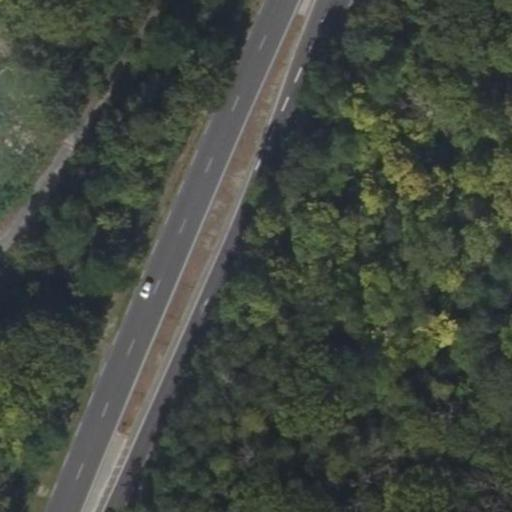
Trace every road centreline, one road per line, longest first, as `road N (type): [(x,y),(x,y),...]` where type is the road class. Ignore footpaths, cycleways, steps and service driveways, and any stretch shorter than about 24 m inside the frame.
road 1 (primary): [(111,511),(337,0)]
road 2 (primary): [(280,0),(64,511)]
road 3 (track): [(141,0),(62,161),(0,214)]
